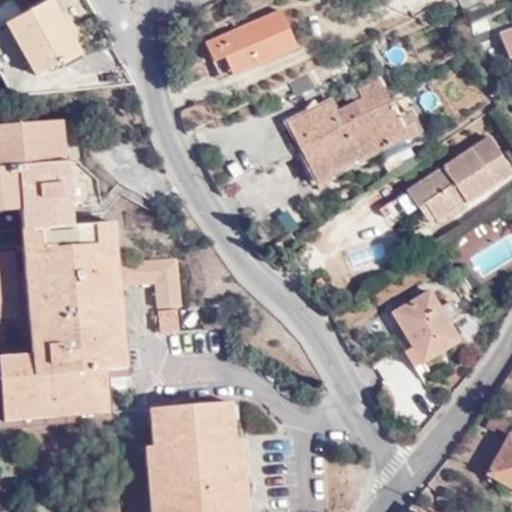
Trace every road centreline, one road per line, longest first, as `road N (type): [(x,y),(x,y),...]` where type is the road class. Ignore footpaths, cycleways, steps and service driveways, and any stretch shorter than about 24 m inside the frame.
road 1 (residential): [(152,85),(201,193),(248,269),(321,325),(400,490)]
road 2 (unknown): [(164,112),(424,0)]
road 3 (residential): [(400,490),(511,326)]
